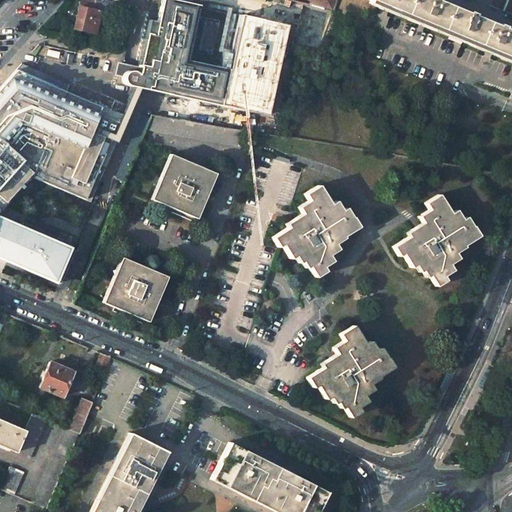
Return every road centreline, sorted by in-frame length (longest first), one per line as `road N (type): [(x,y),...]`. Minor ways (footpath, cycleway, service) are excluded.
road 1 (tertiary): [(0,291),(338,447)]
road 2 (tertiary): [(510,272),(420,472)]
